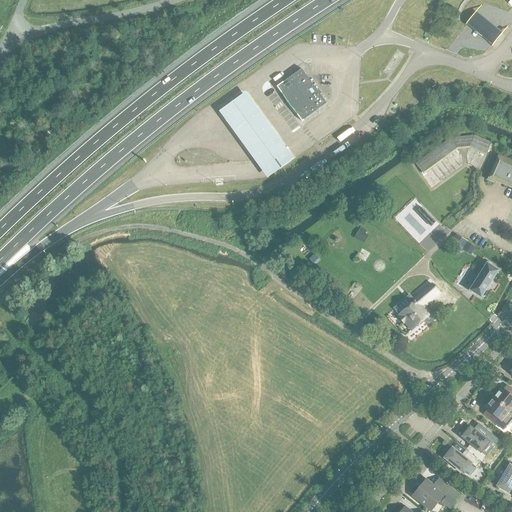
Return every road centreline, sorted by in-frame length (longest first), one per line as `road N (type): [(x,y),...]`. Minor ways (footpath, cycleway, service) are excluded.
road 1 (motorway): [(0,257),(153,123),(326,0)]
road 2 (track): [(321,311),(227,246),(137,226),(58,249),(0,303)]
road 3 (motorway): [(284,0),(139,104),(0,229)]
road 4 (tertiary): [(310,511),(511,307)]
road 5 (unclassified): [(171,0),(15,38)]
